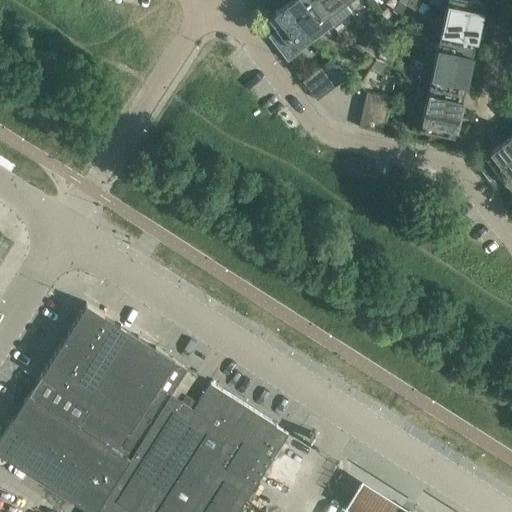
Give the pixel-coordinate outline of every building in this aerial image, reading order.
[(326,17),(313,0),(290,0),(287,3),(308,31),(326,17)] [(345,3),(342,0),(313,0),(326,17),(345,3)] [(415,9),(420,0),(419,0),(409,0),(407,4),(415,9)] [(482,9),(484,0),(482,0),(447,0),(444,16),(479,23),(482,9)] [(315,39),(308,31),(287,3),(275,11),(275,12),(268,17),(276,28),(268,35),(287,60),(315,39)] [(476,38),(479,23),(444,16),(439,38),(474,46),(476,37),(476,38)] [(379,43),(384,34),(377,29),(371,38),(379,43)] [(391,50),(397,42),(389,37),(384,46),(391,50)] [(373,51),(379,43),(371,38),(366,47),(373,51)] [(472,54),(474,46),(439,38),(434,60),(469,68),(472,54)] [(386,59),(391,50),(384,46),(378,54),(386,59)] [(346,77),(331,58),(321,66),(336,85),(346,77)] [(466,82),(469,68),(434,60),(429,82),(464,90),(466,82)] [(336,85),(321,66),(312,73),(327,92),(336,85)] [(327,92),(312,73),(302,80),(317,99),(327,92)] [(462,98),(464,90),(429,82),(424,105),(459,112),(462,98)] [(387,108),(390,97),(390,96),(366,91),(364,103),(387,108)] [(385,119),(387,108),(364,103),(361,114),(385,119)] [(456,127),(459,112),(424,105),(419,128),(450,135),(450,134),(454,135),(456,126),(456,127)] [(382,131),(385,119),(361,114),(359,126),(382,131)] [(511,132),(503,140),(511,152),(511,132)] [(511,177),(511,152),(503,140),(491,149),(484,155),(486,158),(505,183),(511,177)] [(171,392),(187,367),(174,359),(174,358),(86,302),(41,373),(42,374),(30,393),(130,457),(171,392)] [(237,511),(288,432),(276,424),(276,423),(210,380),(193,407),(171,392),(130,457),(94,511),(237,511)] [(94,511),(130,457),(30,393),(29,392),(0,437),(0,451),(94,511)] [(416,511),(365,479),(347,508),(353,511),(416,511)]
